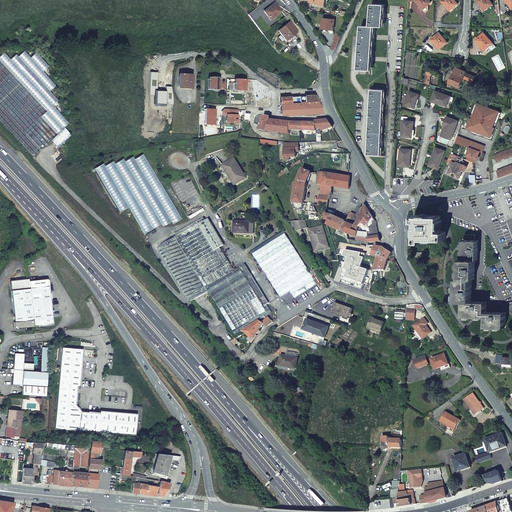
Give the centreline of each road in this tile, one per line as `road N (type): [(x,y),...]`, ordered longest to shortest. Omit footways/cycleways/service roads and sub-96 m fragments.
road 1 (motorway): [(248,427),(0,152)]
road 2 (motorway): [(67,242),(299,511)]
road 3 (residential): [(511,425),(404,265),(395,212)]
road 4 (motorway): [(67,242),(195,443)]
road 5 (residential): [(395,212),(374,194),(328,105),(323,64)]
